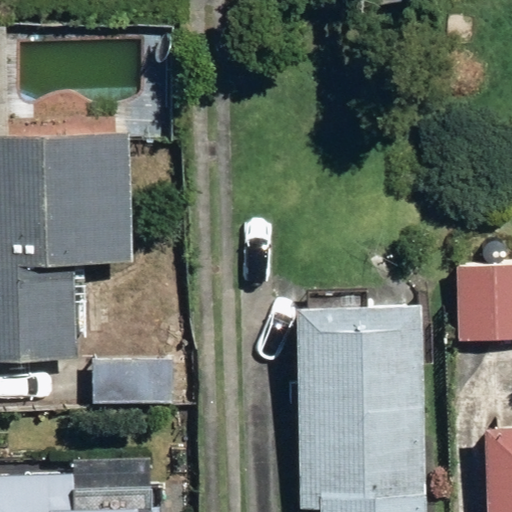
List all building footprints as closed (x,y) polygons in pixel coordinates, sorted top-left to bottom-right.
[(0,122),(19,122),(16,16),(0,16),(0,122)] [(19,122),(0,122),(0,354),(79,353),(76,254),(142,252),(139,119),(19,122)] [(511,254),(462,253),(460,334),(511,335),(511,254)] [(429,511),(428,289),(297,290),(298,498),(326,497),(325,511),(429,511)] [(177,349),(91,350),(92,395),(177,395),(177,349)] [(511,511),(511,415),(486,416),(486,511),(511,511)] [(79,482),(78,463),(0,465),(0,511),(160,511),(160,479),(79,482)]
